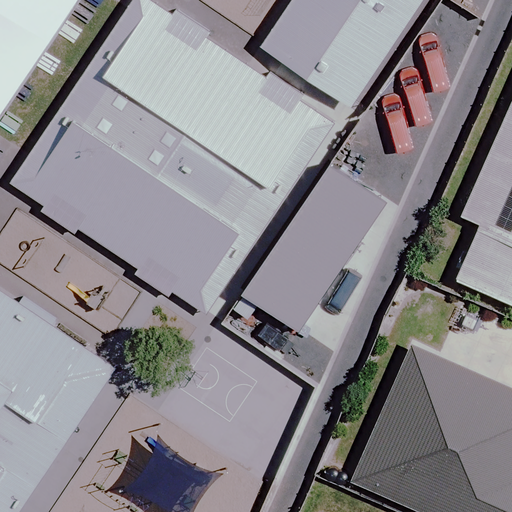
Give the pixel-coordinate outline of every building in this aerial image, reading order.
[(338,129),(146,0),(141,0),(12,191),(208,322),(338,129)] [(426,0),(295,0),(257,57),(347,118),(426,0)] [(511,107),(464,217),(483,225),(459,280),(511,303),(511,107)] [(0,511),(10,511),(109,366),(0,293),(0,511)] [(309,372),(263,339),(245,364),(291,397),(309,372)] [(511,511),(511,390),(419,348),(358,482),(423,511),(511,511)] [(215,511),(218,511),(298,402),(238,359),(158,470),(215,511)]
